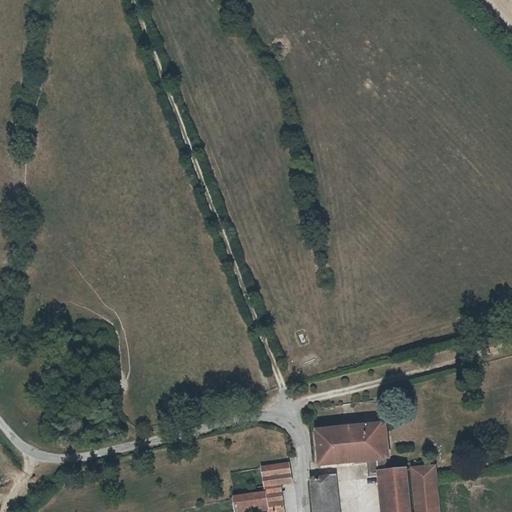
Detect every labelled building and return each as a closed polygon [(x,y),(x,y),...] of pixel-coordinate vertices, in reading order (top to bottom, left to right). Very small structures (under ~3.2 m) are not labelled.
[(380,480),(394,480),(395,478),(394,465),(392,431),(328,435),(330,469),(379,466),(380,480)] [(273,493),(255,496),(256,508),(274,506),(274,511),(290,511),(288,487),(300,486),(298,468),(271,471),(273,493)] [(448,511),(445,474),(424,476),(425,511),(448,511)] [(418,511),(416,476),(395,478),(394,480),(396,511),(418,511)] [(340,511),(338,482),(320,484),(322,511),(340,511)] [(346,511),(344,482),(338,482),(340,511),(346,511)] [(242,510),(256,508),(255,496),(241,497),(242,510)]
